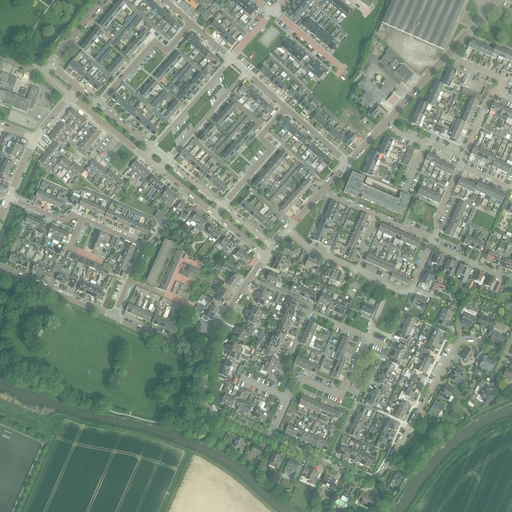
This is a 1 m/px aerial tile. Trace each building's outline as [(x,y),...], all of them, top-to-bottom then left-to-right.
[(120,0),(116,5),(122,9),(126,4),(121,0),(120,0)] [(195,10),(200,5),(195,0),(190,5),(195,10)] [(246,0),(242,0),(237,6),(236,7),(240,11),(241,10),(248,2),(249,1),(246,0)] [(302,0),(299,0),(296,4),(305,11),(309,6),(302,0)] [(341,0),(340,0),(335,6),(338,10),(344,3),(341,0)] [(389,7),(378,32),(385,36),(389,26),(444,51),(466,0),(389,0),(386,6),(389,7)] [(152,1),(148,6),(153,11),(157,6),(152,1)] [(248,2),(241,10),(245,13),(252,5),(248,2)] [(344,3),(338,10),(342,13),(348,6),(344,3)] [(296,4),(292,9),(300,16),(305,11),(296,4)] [(112,10),(118,14),(122,9),(116,5),(112,10)] [(257,9),(252,5),(245,13),(244,14),(251,20),(256,15),(253,13),(257,9)] [(153,11),(158,15),(162,10),(157,6),(153,11)] [(348,6),(342,13),(346,16),(352,10),(348,6)] [(197,12),(202,16),(207,11),(202,7),(197,12)] [(292,9),(288,14),(290,16),(290,17),(292,19),(293,19),(296,21),(300,16),(292,9)] [(122,18),(118,14),(112,10),(108,15),(114,19),(116,17),(120,20),(122,18)] [(162,10),(158,15),(162,19),(167,14),(162,10)] [(219,12),(221,15),(226,19),(228,17),(221,10),(219,12)] [(207,21),(211,17),(212,16),(207,11),(202,16),(207,21)] [(167,14),(162,19),(167,24),(172,19),(167,14)] [(104,20),(110,24),(114,19),(108,15),(104,20)] [(122,18),(126,22),(129,24),(133,19),(131,17),(129,15),(126,19),(123,16),(122,18)] [(315,21),(311,17),(303,26),(308,30),(315,21)] [(172,19),(167,24),(172,28),(177,23),(172,19)] [(110,24),(104,20),(100,25),(105,30),(110,24)] [(211,26),(216,30),(220,25),(215,21),(211,26)] [(315,21),(308,30),(312,33),(311,33),(312,33),(319,25),(319,24),(317,26),(314,23),(315,21)] [(238,30),(240,28),(234,22),(228,28),(231,31),(234,27),(238,30)] [(172,28),(173,29),(177,32),(182,27),(177,23),(172,28)] [(221,35),(225,30),(220,25),(216,30),(221,35)] [(323,28),(319,25),(312,33),(316,37),(323,28)] [(93,33),(99,37),(103,32),(98,28),(93,33)] [(240,28),(238,30),(241,34),(237,39),(239,41),(246,34),(240,28)] [(323,28),(316,37),(320,40),(326,33),(322,30),(323,28)] [(141,34),(146,39),(151,34),(146,29),(141,34)] [(95,42),(99,37),(93,33),(89,38),(95,42)] [(222,38),(227,42),(231,37),(226,33),(222,38)] [(329,37),(326,33),(320,40),(323,43),(323,44),(329,37)] [(137,39),(142,44),(146,39),(141,34),(137,39)] [(191,35),(186,40),(191,45),(196,40),(191,35)] [(231,37),(227,42),(232,47),(236,42),(231,37)] [(333,40),(329,37),(323,44),(327,47),(335,38),(333,40)] [(90,47),(95,42),(89,38),(85,43),(90,47)] [(339,42),(335,38),(327,47),(328,47),(332,51),(339,42)] [(133,44),(138,49),(142,44),(137,39),(133,44)] [(200,44),(196,40),(191,45),(196,49),(200,44)] [(293,44),(289,40),(284,46),(281,49),(286,53),(294,44),(293,44)] [(471,40),(468,47),(474,50),(477,43),(471,40)] [(90,47),(85,43),(81,48),(85,51),(86,52),(90,47)] [(477,43),(474,50),(479,52),(483,45),(477,43)] [(128,49),(133,53),(138,49),(133,44),(130,47),(129,46),(127,48),(128,49)] [(205,49),(200,44),(196,49),(201,54),(205,49)] [(298,47),(294,44),(286,53),(290,57),(298,47)] [(488,48),(483,45),(479,52),(485,55),(488,48)] [(298,48),(298,47),(290,57),(294,60),(302,51),(298,48)] [(496,47),(494,50),(493,54),(498,56),(502,49),(496,47)] [(387,54),(379,62),(401,81),(405,85),(414,75),(402,65),(404,62),(389,48),(385,52),(387,54)] [(494,50),(488,48),(485,55),(491,57),(493,54),(494,50)] [(133,53),(128,49),(124,54),(129,58),(133,53)] [(210,53),(205,49),(201,54),(206,58),(210,53)] [(498,56),(504,59),(507,52),(502,49),(498,56)] [(154,50),(151,53),(147,57),(154,63),(161,54),(159,52),(158,53),(154,50)] [(306,55),(302,51),(294,60),(302,67),(306,62),(303,59),(306,55)] [(371,61),(394,81),(398,85),(401,81),(379,62),(368,52),(361,70),(365,74),(371,61)] [(111,57),(108,55),(106,53),(102,58),(104,60),(105,58),(108,61),(111,57)] [(178,53),(173,58),(178,62),(183,57),(178,53)] [(215,57),(210,53),(206,58),(210,62),(215,57)] [(116,62),(122,67),(126,62),(121,57),(116,62)] [(215,57),(210,62),(208,65),(211,67),(213,65),(215,67),(216,66),(219,62),(220,62),(215,57)] [(275,65),(276,63),(270,57),(266,61),(269,64),(271,61),(275,65)] [(169,63),(174,67),(178,62),(173,58),(169,63)] [(68,65),(73,70),(78,65),(73,60),(68,65)] [(309,64),(306,62),(302,67),(309,73),(317,64),(312,60),(309,64)] [(117,72),(122,67),(116,62),(112,67),(117,72)] [(169,72),(174,67),(169,63),(164,68),(169,72)] [(321,68),(317,64),(309,73),(310,72),(314,76),(321,68)] [(78,74),(83,69),(78,65),(73,70),(78,74)] [(108,72),(109,73),(113,77),(117,72),(112,67),(108,72)] [(264,76),(269,71),(264,67),(260,71),(264,76)] [(164,68),(160,72),(165,77),(169,72),(164,68)] [(326,72),(321,68),(314,76),(319,80),(320,79),(322,82),(327,77),(324,74),(326,72)] [(447,73),(454,76),(456,71),(449,68),(447,73)] [(78,74),(83,79),(88,73),(83,69),(78,74)] [(92,69),(88,73),(83,79),(88,83),(93,78),(90,75),(94,71),(92,69)] [(203,74),(206,77),(209,74),(204,69),(203,70),(201,72),(203,74)] [(269,80),(273,77),(274,76),(269,71),(264,76),(269,80)] [(0,102),(1,101),(5,103),(5,105),(12,107),(27,113),(29,109),(32,110),(34,106),(35,106),(35,104),(34,104),(33,104),(38,90),(40,90),(32,87),(27,100),(11,94),(15,86),(17,79),(10,76),(0,72),(0,102)] [(156,77),(161,82),(165,77),(160,72),(156,77)] [(452,82),(454,76),(447,73),(444,79),(452,82)] [(200,74),(196,79),(201,83),(205,78),(200,74)] [(379,105),(380,103),(390,93),(394,88),(395,89),(385,79),(382,83),(385,85),(380,90),(365,77),(358,85),(365,92),(365,93),(374,101),(379,105)] [(93,78),(88,83),(93,87),(97,82),(93,78)] [(276,78),(275,79),(272,82),(277,87),(281,82),(276,78)] [(196,79),(191,83),(197,88),(201,83),(196,79)] [(449,87),(452,82),(444,79),(442,84),(449,87)] [(148,85),(154,90),(158,85),(153,80),(148,85)] [(296,84),(301,89),(302,87),(295,80),(290,86),(293,88),(296,84)] [(98,92),(102,86),(97,82),(93,87),(98,92)] [(286,86),(281,82),(277,87),(281,91),(286,86)] [(436,82),(434,87),(441,90),(443,85),(449,88),(449,87),(442,84),(436,82)] [(185,87),(187,89),(187,88),(192,93),(197,88),(191,83),(189,86),(187,84),(185,87)] [(244,95),(246,94),(250,89),(245,84),(241,89),(243,91),(242,93),(244,95)] [(150,95),(154,90),(148,85),(144,90),(150,95)] [(301,89),(297,93),(292,98),(297,103),(302,98),(299,95),(300,93),(301,94),(303,91),(313,100),(314,98),(302,87),(301,89)] [(431,93),(438,96),(441,90),(434,87),(431,93)] [(187,89),(183,93),(188,98),(192,93),(187,88),(187,89)] [(246,94),(248,96),(246,98),(249,100),(251,98),(255,93),(250,89),(246,94)] [(287,94),(292,98),(297,93),(292,89),(287,94)] [(145,100),(150,95),(144,90),(140,95),(145,100)] [(110,97),(115,102),(120,96),(115,92),(110,97)] [(169,95),(170,95),(167,93),(163,98),(165,100),(168,102),(172,98),(169,95)] [(184,103),(188,98),(183,93),(178,98),(184,103)] [(255,93),(251,98),(255,102),(260,97),(255,93)] [(381,112),(375,106),(372,103),(374,101),(365,93),(360,98),(372,109),(368,113),(374,119),(381,112)] [(442,97),(438,96),(431,93),(429,98),(436,101),(439,103),(442,97)] [(399,99),(397,97),(393,94),(386,102),(392,107),(399,99)] [(232,99),(237,104),(239,101),(240,100),(235,95),(232,99)] [(115,102),(120,106),(125,101),(120,96),(115,102)] [(255,102),(260,107),(265,102),(260,97),(255,102)] [(434,107),(436,101),(429,98),(427,104),(426,104),(434,107)] [(476,107),(479,101),(471,98),(469,104),(476,107)] [(299,105),(304,109),(309,104),(304,100),(299,105)] [(125,101),(120,106),(125,110),(130,105),(125,101)] [(182,106),(178,102),(176,101),(172,106),(177,111),(182,106)] [(421,101),(418,107),(426,110),(428,105),(433,108),(434,107),(426,104),(427,104),(421,101)] [(228,107),(233,112),(238,107),(232,102),(228,107)] [(265,111),(270,106),(265,102),(260,107),(265,111)] [(490,111),(496,113),(499,106),(493,103),(490,111)] [(245,104),(244,106),(243,106),(242,108),(246,112),(248,110),(250,108),(245,104)] [(314,108),(309,104),(304,109),(309,114),(314,108)] [(474,113),(476,107),(469,104),(466,110),(474,113)] [(125,110),(130,115),(135,109),(130,105),(125,110)] [(173,116),(177,111),(172,106),(170,109),(166,106),(164,108),(168,111),(173,116)] [(275,110),(270,106),(265,111),(263,114),(266,116),(268,114),(270,115),(271,115),(275,110)] [(496,113),(502,116),(505,109),(499,106),(496,113)] [(223,112),(229,117),(233,112),(228,107),(223,112)] [(423,116),(425,113),(428,114),(429,112),(426,110),(418,107),(416,112),(423,116)] [(67,117),(70,120),(71,121),(77,113),(72,109),(68,115),(67,114),(63,119),(65,121),(67,119),(66,119),(67,117)] [(135,109),(130,115),(135,119),(139,114),(135,109)] [(502,116),(508,118),(511,111),(505,109),(502,116)] [(471,119),(474,113),(466,110),(464,116),(471,119)] [(140,123),(144,118),(142,116),(145,113),(142,111),(139,114),(135,119),(140,123)] [(168,121),(173,116),(168,111),(163,116),(168,121)] [(223,112),(219,117),(224,121),(229,117),(223,112)] [(413,118),(421,121),(423,116),(416,112),(413,118)] [(72,121),(75,124),(76,124),(82,117),(77,113),(71,121),(70,120),(67,123),(70,125),(71,123),(72,121)] [(317,114),(316,115),(313,119),(318,123),(322,119),(317,114)] [(341,122),(342,120),(337,115),(335,117),(334,117),(331,120),(333,122),(334,121),(338,125),(341,122)] [(464,116),(461,121),(465,123),(468,125),(471,119),(464,116)] [(81,128),(87,121),(82,117),(76,124),(75,124),(72,127),(74,129),(76,127),(76,126),(77,125),(81,128)] [(215,122),(218,125),(220,126),(224,121),(219,117),(215,122)] [(144,118),(140,123),(144,128),(149,122),(144,118)] [(284,128),(288,123),(283,118),(279,123),(284,128)] [(411,123),(418,127),(421,121),(413,118),(411,123)] [(323,128),(326,124),(327,123),(322,119),(318,123),(323,128)] [(458,120),(455,126),(462,129),(465,123),(461,121),(461,122),(458,120)] [(149,132),(154,127),(149,122),(144,128),(149,132)] [(255,132),(260,127),(255,122),(250,127),(255,132)] [(68,129),(65,126),(61,123),(57,128),(64,134),(65,133),(67,130),(69,131),(69,132),(71,134),(72,131),(69,128),(68,129)] [(288,123),(284,128),(289,132),(293,127),(288,123)] [(90,132),(97,138),(101,133),(95,128),(96,128),(90,124),(89,126),(91,127),(93,128),(90,131),(90,132)] [(207,130),(213,135),(217,130),(212,125),(207,130)] [(330,134),(334,129),(329,125),(325,130),(330,134)] [(437,125),(436,128),(435,131),(441,133),(443,128),(441,127),(441,126),(437,125)] [(453,131),(453,132),(460,135),(462,129),(455,126),(453,131)] [(154,136),(159,131),(154,127),(149,132),(154,136)] [(250,127),(245,132),(251,137),(255,132),(250,127)] [(298,131),(293,127),(289,132),(294,136),(298,131)] [(57,128),(53,133),(61,138),(64,135),(65,136),(65,137),(67,138),(69,136),(65,133),(64,134),(57,128)] [(93,143),(97,138),(90,132),(90,131),(86,128),(86,129),(85,130),(87,132),(89,133),(86,136),(86,137),(93,143)] [(282,140),(281,140),(279,138),(282,135),(281,135),(284,131),(283,129),(277,136),(275,138),(280,142),(282,140)] [(339,134),(334,129),(330,134),(335,139),(339,134)] [(203,135),(209,140),(213,135),(207,130),(203,135)] [(82,141),(89,148),(93,143),(86,137),(86,136),(80,131),(79,133),(83,137),(83,136),(85,138),(83,141),(82,141)] [(303,136),(298,131),(294,136),(298,141),(303,136)] [(453,131),(453,132),(450,131),(448,136),(450,137),(451,138),(456,140),(457,140),(460,135),(453,132),(453,131)] [(4,132),(0,142),(0,143),(2,145),(5,138),(7,139),(9,134),(4,132)] [(241,137),(246,142),(251,137),(245,132),(241,137)] [(49,138),(55,142),(56,143),(57,143),(60,139),(61,141),(63,143),(65,141),(61,138),(53,133),(49,138)] [(357,138),(353,134),(352,133),(347,138),(352,143),(357,138)] [(199,140),(202,143),(204,145),(209,140),(203,135),(199,140)] [(298,141),(303,145),(308,140),(303,136),(298,141)] [(241,137),(236,142),(241,147),(246,142),(241,137)] [(391,146),(391,145),(393,140),(386,137),(383,142),(391,146)] [(82,141),(83,141),(79,138),(77,140),(79,142),(80,141),(81,142),(78,146),(85,152),(89,148),(82,141)] [(348,148),(352,143),(347,138),(343,143),(348,148)] [(308,149),(313,144),(308,140),(303,145),(308,149)] [(405,152),(406,151),(408,146),(396,141),(395,143),(397,144),(396,144),(405,147),(403,151),(405,152)] [(62,157),(63,154),(61,153),(59,152),(62,148),(57,143),(56,143),(55,142),(51,147),(58,154),(62,157)] [(236,142),(232,147),(237,152),(241,147),(236,142)] [(381,148),(388,151),(391,146),(383,142),(381,148)] [(11,147),(11,149),(18,152),(20,146),(13,143),(12,145),(11,147)] [(313,154),(317,149),(313,144),(308,149),(313,154)] [(58,161),(60,159),(57,157),(57,158),(55,157),(58,154),(51,147),(47,152),(54,158),(58,161)] [(227,152),(232,157),(237,152),(232,147),(227,152)] [(471,154),(476,157),(480,149),(474,147),(471,154)] [(378,154),(380,154),(380,155),(386,157),(388,151),(381,148),(378,153),(378,154)] [(11,149),(8,155),(15,158),(18,152),(11,149)] [(189,154),(188,153),(184,149),(179,155),(184,159),(189,154)] [(313,154),(318,158),(322,153),(317,149),(313,154)] [(476,157),(482,159),(485,151),(480,149),(476,157)] [(283,151),(279,156),(284,160),(289,155),(283,151)] [(378,154),(378,153),(373,151),(370,157),(378,160),(380,155),(380,154),(378,154)] [(485,151),(482,159),(487,161),(491,154),(485,151)] [(54,166),(56,164),(54,162),(53,162),(52,161),(54,158),(47,152),(43,157),(50,163),(54,166)] [(232,157),(227,152),(222,158),(228,162),(232,157)] [(320,160),(317,163),(320,165),(323,162),(327,157),(322,153),(318,158),(320,160)] [(425,161),(431,163),(434,156),(429,153),(425,161)] [(7,158),(2,156),(0,154),(0,158),(2,159),(1,162),(4,163),(2,167),(10,170),(12,164),(6,161),(7,158)] [(184,159),(189,163),(194,158),(189,154),(184,159)] [(491,154),(487,161),(493,164),(495,159),(496,156),(491,154)] [(280,165),(284,160),(279,156),(274,161),(280,165)] [(436,166),(438,161),(439,161),(440,158),(434,156),(431,163),(436,165),(436,166)] [(48,166),(50,163),(43,157),(39,161),(43,164),(45,166),(50,170),(52,168),(50,166),(49,167),(48,166)] [(63,168),(69,161),(64,157),(58,164),(55,167),(57,169),(58,167),(58,166),(59,165),(62,167),(63,168)] [(323,162),(324,163),(328,167),(332,162),(327,157),(323,162)] [(368,162),(375,165),(378,160),(370,157),(368,162)] [(194,158),(189,163),(194,168),(199,162),(194,158)] [(497,169),(500,162),(495,159),(493,164),(492,167),(497,169)] [(69,171),(74,165),(69,161),(63,168),(62,167),(59,171),(61,173),(63,171),(63,170),(64,169),(68,172),(69,171)] [(89,169),(93,171),(93,172),(99,164),(94,161),(89,168),(88,167),(85,171),(87,173),(89,171),(88,170),(89,169)] [(129,177),(130,178),(141,165),(136,161),(130,168),(134,171),(133,173),(132,173),(129,177)] [(274,161),(270,165),(276,170),(280,165),(274,161)] [(444,163),(439,161),(438,161),(436,166),(436,165),(435,168),(441,171),(444,163)] [(199,162),(194,168),(199,172),(204,167),(199,162)] [(368,162),(366,168),(373,171),(375,165),(368,162)] [(497,169),(503,172),(506,164),(500,162),(497,169)] [(74,175),(80,167),(75,163),(74,165),(69,171),(73,174),(72,175),(71,175),(69,177),(72,179),(75,175),(74,175)] [(441,171),(446,173),(449,166),(444,163),(441,171)] [(94,173),(97,175),(98,176),(104,168),(99,164),(93,172),(93,171),(90,175),(92,176),(93,174),(94,173)] [(309,170),(302,164),(296,171),(298,173),(302,168),(307,173),(308,173),(310,171),(309,170)] [(508,174),(511,166),(506,164),(503,172),(508,174)] [(135,178),(137,180),(146,169),(141,165),(130,178),(131,179),(136,173),(139,175),(137,177),(137,176),(135,178)] [(271,175),(276,170),(270,165),(266,170),(271,175)] [(446,173),(452,176),(455,168),(449,166),(446,173)] [(0,172),(7,176),(10,170),(2,167),(1,170),(0,169),(0,172)] [(79,178),(82,175),(84,172),(85,171),(80,167),(74,175),(75,175),(77,178),(76,179),(74,181),(76,183),(79,179),(79,178)] [(199,172),(204,176),(208,171),(204,167),(199,172)] [(99,176),(103,179),(104,178),(109,172),(104,168),(98,176),(97,175),(94,179),(96,180),(98,178),(99,176)] [(373,171),(366,168),(363,173),(370,176),(373,171)] [(143,184),(142,184),(145,180),(150,173),(146,169),(137,180),(138,180),(140,177),(143,179),(142,181),(142,180),(140,182),(139,184),(138,184),(136,186),(139,188),(143,184)] [(262,175),(267,180),(271,175),(266,170),(262,175)] [(110,171),(109,172),(104,178),(108,181),(107,183),(106,182),(104,184),(107,186),(110,182),(109,182),(115,175),(110,171)] [(208,171),(204,176),(209,181),(213,175),(208,171)] [(365,178),(352,172),(344,193),(356,198),(358,193),(362,194),(361,198),(365,199),(365,198),(368,199),(367,200),(371,202),(372,201),(374,202),(374,203),(377,205),(378,203),(380,204),(380,206),(383,207),(384,206),(387,207),(386,209),(390,210),(391,209),(393,210),(393,211),(402,215),(410,197),(400,193),(399,196),(402,197),(399,202),(361,186),(365,178)] [(316,180),(313,177),(311,175),(311,176),(309,174),(305,178),(307,180),(306,180),(312,185),(316,180)] [(109,182),(110,182),(113,185),(111,187),(111,186),(109,188),(111,190),(114,186),(120,179),(115,175),(109,182)] [(209,181),(213,185),(218,180),(213,175),(209,181)] [(257,180),(263,185),(267,180),(262,175),(257,180)] [(149,186),(152,189),(158,181),(153,177),(148,183),(150,185),(149,186)] [(457,186),(461,188),(462,188),(466,181),(460,178),(457,186)] [(124,182),(120,179),(114,186),(118,189),(116,191),(116,190),(114,192),(116,194),(120,189),(120,188),(124,182)] [(213,185),(218,189),(223,184),(218,180),(213,185)] [(253,185),(257,188),(258,190),(263,185),(257,180),(253,185)] [(282,184),(280,182),(277,180),(273,185),(273,186),(274,185),(277,189),(282,184)] [(308,190),(312,185),(306,180),(302,185),(308,190)] [(159,191),(160,189),(163,185),(158,181),(152,189),(155,191),(156,189),(159,191)] [(468,191),(471,183),(466,181),(462,188),(468,191)] [(229,190),(233,185),(231,182),(226,187),(223,184),(218,189),(223,194),(228,189),(229,190)] [(298,190),(289,183),(287,185),(289,186),(288,186),(293,191),(294,190),(296,191),(293,195),(299,200),(303,195),(298,190)] [(471,183),(468,191),(473,193),(474,190),(475,190),(477,186),(471,183)] [(480,193),(483,185),(478,183),(477,186),(475,190),(480,193)] [(277,189),(274,185),(273,186),(269,190),(271,192),(273,194),(277,189)] [(308,190),(302,185),(298,190),(303,195),(308,190)] [(485,195),(489,188),(483,185),(480,193),(485,195)] [(167,200),(172,194),(169,192),(170,190),(166,187),(161,193),(163,194),(162,196),(167,200)] [(417,194),(423,197),(426,189),(420,187),(417,194)] [(494,190),(489,188),(485,195),(491,198),(494,190)] [(423,197),(428,199),(432,192),(426,189),(423,197)] [(281,192),(279,190),(275,195),(277,197),(278,199),(280,197),(280,198),(283,195),(281,192)] [(491,198),(496,200),(500,193),(494,190),(491,198)] [(39,191),(36,198),(42,200),(45,194),(39,191)] [(428,199),(434,202),(437,194),(432,192),(428,199)] [(496,200),(498,201),(502,203),(505,195),(500,193),(496,200)] [(48,203),(51,196),(45,194),(42,200),(48,203)] [(174,203),(176,205),(181,199),(177,195),(175,197),(172,194),(167,200),(172,205),(174,203)] [(443,197),(438,195),(437,194),(434,202),(439,204),(443,197)] [(76,206),(79,199),(73,196),(70,195),(67,201),(70,202),(69,203),(76,206)] [(275,195),(269,202),(274,207),(276,204),(273,202),(274,201),(275,202),(277,199),(276,198),(277,197),(275,195)] [(289,200),(294,204),(299,200),(293,195),(289,200)] [(48,203),(54,206),(57,199),(51,196),(48,203)] [(58,196),(57,199),(54,206),(60,208),(61,206),(63,207),(64,204),(65,205),(68,199),(64,197),(64,199),(58,196)] [(82,199),(81,201),(79,206),(85,208),(88,202),(82,199)] [(176,208),(182,212),(187,206),(184,204),(185,202),(181,199),(176,205),(178,206),(176,208)] [(239,205),(244,210),(249,204),(244,200),(239,205)] [(290,209),(294,204),(289,200),(285,204),(290,209)] [(467,209),(466,208),(467,205),(460,201),(457,207),(465,210),(466,211),(467,209)] [(88,202),(85,208),(91,211),(94,205),(88,202)] [(337,211),(337,210),(339,205),(331,202),(329,208),(337,211)] [(265,215),(270,210),(272,207),(267,203),(265,205),(267,207),(265,209),(267,210),(264,214),(265,215)] [(244,210),(249,214),(254,208),(249,204),(244,210)] [(280,209),(282,211),(286,214),(290,209),(285,204),(280,209)] [(91,211),(97,214),(100,207),(94,205),(91,211)] [(185,219),(187,217),(188,215),(191,216),(195,211),(191,207),(190,209),(187,206),(182,212),(182,213),(180,216),(185,219)] [(496,216),(499,210),(497,208),(494,206),(492,210),(490,214),(494,215),(496,216)] [(97,214),(103,216),(106,210),(100,207),(97,214)] [(457,207),(455,213),(462,216),(465,210),(457,207)] [(254,208),(249,214),(254,218),(259,213),(254,208)] [(327,213),(334,216),(337,211),(329,208),(327,213)] [(105,217),(111,220),(114,213),(108,211),(105,217)] [(191,222),(193,222),(196,224),(201,218),(198,216),(200,214),(195,211),(191,216),(191,217),(187,221),(190,224),(191,222)] [(156,214),(154,217),(156,218),(160,224),(164,219),(165,217),(158,212),(156,214)] [(111,220),(117,222),(120,216),(114,213),(111,220)] [(259,222),(264,217),(259,213),(254,218),(259,222)] [(327,213),(325,219),(330,221),(332,222),(334,216),(327,213)] [(360,219),(366,222),(369,216),(362,213),(360,219)] [(452,218),(460,221),(462,216),(455,213),(452,218)] [(25,223),(28,224),(27,227),(30,228),(31,226),(34,219),(28,216),(25,223)] [(120,216),(117,222),(123,225),(126,219),(120,216)] [(264,227),(269,221),(264,217),(259,222),(264,227)] [(201,218),(196,224),(194,227),(202,233),(203,231),(210,223),(206,219),(205,221),(201,218)] [(323,218),(320,224),(328,227),(330,221),(325,219),(323,218)] [(460,221),(452,218),(450,223),(457,227),(460,221)] [(34,219),(31,226),(37,228),(40,221),(34,219)] [(126,219),(123,225),(129,228),(132,221),(126,219)] [(357,224),(364,227),(366,222),(360,219),(357,224)] [(40,221),(37,228),(36,231),(44,235),(47,230),(44,228),(46,224),(40,221)] [(129,228),(135,230),(138,224),(132,221),(129,228)] [(274,226),(270,222),(269,221),(264,227),(269,231),(274,226)] [(203,231),(210,237),(216,230),(213,228),(214,226),(210,223),(203,231)] [(447,229),(455,232),(457,227),(450,223),(447,229)] [(141,233),(144,226),(138,224),(135,230),(141,233)] [(320,224),(318,229),(326,232),(328,227),(320,224)] [(355,230),(362,233),(364,227),(357,224),(355,230)] [(384,234),(387,226),(381,224),(378,231),(384,234)] [(147,235),(150,229),(144,226),(141,233),(147,235)] [(389,236),(392,229),(387,226),(384,234),(389,236)] [(49,233),(52,235),(51,238),(53,239),(58,229),(52,227),(49,233)] [(53,239),(59,242),(64,232),(58,229),(53,239)] [(318,229),(316,235),(323,238),(326,232),(318,229)] [(389,236),(395,239),(398,231),(392,229),(389,236)] [(445,235),(452,238),(454,239),(455,236),(453,236),(454,235),(455,236),(456,233),(455,233),(455,232),(447,229),(445,235)] [(212,240),(213,238),(216,241),(218,239),(220,240),(225,235),(220,231),(219,233),(216,230),(210,237),(209,238),(212,240)] [(352,235),(359,238),(362,233),(355,230),(352,235)] [(395,239),(400,241),(403,233),(398,231),(395,239)] [(62,243),(63,240),(67,241),(70,234),(64,232),(59,242),(62,243)] [(95,238),(102,241),(104,235),(98,232),(95,238)] [(406,243),(409,236),(403,233),(400,241),(406,243)] [(224,250),(231,242),(227,240),(229,238),(225,235),(220,240),(217,244),(224,250)] [(314,240),(321,243),(323,238),(316,235),(314,240)] [(350,241),(357,244),(359,238),(352,235),(350,241)] [(411,246),(414,238),(409,236),(406,243),(411,246)] [(469,246),(472,239),(467,236),(463,244),(469,246)] [(95,238),(92,244),(99,247),(101,244),(105,246),(106,243),(102,241),(95,238)] [(420,241),(414,238),(411,246),(417,248),(420,241)] [(165,239),(162,247),(146,283),(155,287),(156,284),(155,283),(173,242),(165,239)] [(478,241),(472,239),(469,246),(474,249),(478,241)] [(354,249),(357,244),(350,241),(347,246),(354,249)] [(483,244),(479,242),(478,241),(474,249),(480,251),(483,244)] [(232,251),(234,252),(239,246),(235,243),(234,245),(231,242),(224,250),(227,253),(229,251),(231,253),(232,251)] [(90,250),(94,251),(92,254),(97,256),(98,253),(97,253),(99,247),(92,244),(90,250)] [(120,249),(125,251),(132,254),(135,248),(128,245),(126,248),(121,246),(120,249)] [(243,250),(239,246),(234,252),(237,254),(235,256),(240,260),(245,254),(242,251),(243,250)] [(283,253),(288,255),(291,256),(292,253),(295,254),(297,251),(286,246),(283,253)] [(358,251),(357,250),(354,249),(347,246),(347,247),(351,248),(349,253),(356,256),(358,251)] [(487,249),(487,250),(485,254),(488,255),(486,260),(487,261),(487,262),(489,262),(490,262),(491,263),(495,254),(492,253),(493,251),(487,249)] [(122,257),(129,260),(132,254),(125,251),(124,254),(120,253),(118,255),(123,257),(122,257)] [(9,260),(15,263),(19,253),(17,252),(15,255),(12,254),(9,260)] [(21,265),(24,256),(25,255),(19,253),(15,263),(21,265)] [(349,253),(346,259),(353,262),(356,256),(349,253)] [(244,267),(245,265),(247,263),(249,264),(254,259),(250,255),(248,257),(245,254),(240,260),(238,262),(244,267)] [(365,261),(371,264),(372,264),(375,257),(368,254),(365,261)] [(439,263),(440,261),(442,257),(436,254),(432,263),(436,265),(434,270),(436,270),(434,274),(438,275),(439,272),(441,268),(442,265),(439,263)] [(495,254),(491,263),(492,263),(493,264),(494,265),(495,265),(495,264),(497,265),(499,260),(502,262),(504,256),(501,255),(500,257),(495,254)] [(24,256),(21,265),(27,268),(28,265),(31,266),(33,260),(30,259),(29,261),(26,260),(27,258),(24,256)] [(279,256),(276,263),(286,267),(287,264),(284,263),(286,259),(279,256)] [(509,270),(511,261),(506,259),(506,257),(504,256),(502,262),(505,263),(503,268),(505,268),(505,269),(507,270),(508,269),(509,270)] [(127,266),(129,260),(122,257),(120,263),(127,266)] [(379,267),(382,260),(375,257),(372,264),(379,267)] [(305,266),(311,269),(315,260),(309,258),(308,260),(305,259),(302,266),(305,267),(305,266)] [(315,260),(311,269),(317,271),(317,272),(320,274),(323,267),(320,266),(321,263),(315,260)] [(386,270),(389,263),(382,260),(379,267),(386,270)] [(446,279),(450,281),(452,278),(456,269),(453,268),(455,263),(452,261),(451,262),(448,260),(444,269),(449,272),(447,276),(446,279)] [(32,271),(38,273),(42,264),(43,263),(40,261),(38,265),(35,263),(32,271)] [(53,272),(56,273),(58,268),(59,265),(56,263),(53,269),(48,266),(47,269),(44,276),(50,278),(53,272)] [(120,263),(119,266),(115,265),(114,267),(124,272),(127,266),(120,263)] [(273,269),(278,271),(280,272),(281,269),(285,270),(286,267),(276,263),(273,269)] [(389,263),(386,270),(393,273),(394,271),(396,266),(389,263)] [(38,273),(44,276),(47,269),(48,266),(42,264),(38,273)] [(461,265),(459,269),(457,273),(463,276),(460,281),(465,283),(470,273),(466,271),(468,268),(461,265)] [(122,277),(124,272),(114,267),(113,270),(116,271),(115,274),(122,277)] [(62,284),(66,273),(61,271),(62,269),(58,268),(56,273),(59,274),(56,281),(62,284)] [(328,282),(331,283),(337,270),(332,268),(331,271),(328,269),(324,277),(329,279),(328,282)] [(336,281),(336,282),(341,284),(342,282),(343,283),(345,278),(344,278),(344,276),(341,275),(342,272),(337,270),(331,283),(334,284),(336,281)] [(391,277),(395,279),(396,280),(399,273),(394,271),(393,273),(391,277)] [(438,276),(428,271),(425,278),(424,277),(422,283),(428,286),(430,280),(434,282),(435,278),(436,279),(438,276)] [(481,286),(483,282),(485,277),(482,276),(483,275),(482,274),(481,273),(480,272),(479,273),(477,272),(474,281),(479,283),(478,285),(481,286)] [(66,273),(62,284),(68,286),(71,279),(70,279),(71,277),(68,276),(69,274),(66,273)] [(278,276),(274,275),(270,273),(267,280),(276,284),(278,281),(276,280),(278,276)] [(287,279),(287,278),(293,281),(294,279),(288,276),(281,273),(280,275),(287,279)] [(399,273),(396,280),(402,282),(405,275),(399,273)] [(231,279),(237,283),(241,278),(235,274),(231,279)] [(410,278),(406,276),(405,275),(402,282),(407,285),(410,278)] [(443,290),(445,287),(447,282),(442,280),(443,279),(438,277),(437,279),(436,279),(431,290),(435,292),(438,284),(439,285),(438,288),(443,290)] [(492,292),(494,288),(496,283),(493,282),(494,280),(493,279),(492,278),(491,277),(490,278),(489,277),(485,285),(490,288),(489,291),(492,292)] [(71,279),(68,286),(73,289),(77,282),(71,279)] [(79,291),(85,294),(90,283),(81,279),(78,286),(81,287),(79,291)] [(237,283),(231,279),(227,285),(233,289),(237,283)] [(166,292),(168,287),(169,284),(163,282),(160,289),(166,292)] [(85,294),(91,296),(95,285),(90,283),(85,294)] [(293,283),(292,287),(290,292),(295,294),(298,285),(293,283)] [(503,286),(500,285),(501,285),(497,283),(493,291),(497,293),(497,292),(500,293),(503,286)] [(97,299),(101,288),(95,285),(91,296),(97,299)] [(299,296),(303,287),(298,285),(295,294),(299,296)] [(299,296),(304,298),(308,289),(309,286),(304,285),(303,287),(299,296)] [(104,289),(102,288),(101,288),(97,299),(102,301),(105,294),(102,293),(104,289)] [(309,300),(312,291),(308,289),(304,298),(309,300)] [(220,295),(226,299),(230,294),(224,290),(220,295)] [(274,292),(269,290),(268,292),(263,290),(261,294),(256,291),(254,294),(267,300),(270,293),(273,294),(274,292)] [(315,297),(318,299),(320,294),(320,293),(316,291),(315,293),(312,291),(309,300),(313,302),(315,297)] [(257,304),(260,305),(264,307),(267,300),(254,294),(253,297),(259,300),(257,304)] [(320,298),(318,303),(323,305),(327,297),(321,294),(320,298)] [(216,301),(218,302),(222,305),(226,299),(220,295),(216,301)] [(205,297),(203,299),(210,304),(210,303),(213,306),(215,304),(212,301),(205,297)] [(323,305),(328,307),(331,301),(332,299),(327,297),(323,305)] [(424,310),(427,306),(428,303),(425,302),(426,300),(421,298),(421,299),(415,297),(412,303),(422,308),(422,309),(424,310)] [(302,307),(303,305),(289,299),(287,303),(296,308),(297,305),(299,306),(298,307),(305,310),(306,309),(302,307)] [(327,309),(333,311),(336,303),(331,301),(328,307),(327,309)] [(210,304),(206,309),(207,310),(209,311),(215,315),(219,310),(214,307),(213,306),(210,303),(210,304)] [(285,308),(287,309),(294,312),(296,308),(287,303),(285,308)] [(333,311),(338,314),(342,305),(336,303),(333,311)] [(376,313),(380,304),(377,303),(375,308),(365,303),(362,310),(372,315),(373,312),(376,313)] [(126,311),(132,314),(135,307),(129,304),(126,311)] [(347,308),(342,305),(338,314),(343,316),(347,308)] [(135,307),(132,314),(138,317),(141,310),(135,307)] [(152,323),(158,326),(161,318),(158,317),(161,309),(158,307),(155,314),(156,315),(156,316),(155,316),(152,323)] [(263,319),(265,313),(253,308),(251,311),(246,309),(244,312),(261,319),(261,318),(263,319)] [(454,313),(449,311),(443,308),(436,323),(447,328),(454,313)] [(285,314),(295,318),(297,313),(294,312),(287,309),(285,314)] [(476,314),(468,311),(463,309),(461,315),(463,316),(461,322),(464,324),(465,322),(471,325),(471,326),(476,314)] [(138,317),(144,319),(147,312),(141,310),(138,317)] [(207,310),(201,319),(207,322),(209,319),(211,320),(215,315),(209,311),(207,310)] [(147,312),(144,319),(150,322),(153,315),(147,312)] [(259,323),(261,319),(244,312),(243,315),(249,317),(246,323),(250,325),(251,323),(257,325),(258,323),(259,323)] [(300,323),(296,321),(293,320),(295,318),(285,314),(283,318),(292,323),(295,324),(299,325),(300,323)] [(488,330),(490,325),(492,320),(481,315),(477,324),(484,327),(484,328),(488,330)] [(161,318),(158,326),(164,328),(167,321),(161,318)] [(283,318),(281,323),(290,327),(292,323),(283,318)] [(415,323),(417,325),(418,322),(408,318),(407,320),(404,319),(403,321),(413,326),(415,323)] [(167,321),(164,328),(170,331),(173,324),(167,321)] [(308,327),(316,331),(318,325),(310,321),(308,327)] [(412,329),(413,326),(403,321),(402,324),(405,325),(404,327),(414,332),(416,333),(417,331),(412,329)] [(235,329),(247,335),(250,336),(253,330),(247,327),(247,325),(244,323),(242,329),(236,326),(235,329)] [(281,323),(279,328),(288,332),(290,327),(281,323)] [(173,324),(170,331),(176,334),(179,326),(173,324)] [(308,327),(305,333),(313,336),(316,331),(308,327)] [(410,333),(413,334),(414,332),(404,327),(402,330),(400,329),(399,331),(409,336),(410,333)] [(279,328),(277,332),(286,337),(288,332),(279,328)] [(247,335),(235,329),(233,332),(239,335),(237,339),(244,342),(247,335)] [(426,332),(432,335),(440,338),(442,333),(435,330),(433,332),(428,330),(426,332)] [(506,337),(501,335),(494,332),(494,331),(491,330),(488,335),(491,337),(490,340),(502,345),(503,344),(503,343),(506,337)] [(405,344),(410,346),(412,343),(409,342),(410,340),(407,339),(409,336),(399,331),(399,332),(397,331),(396,333),(400,335),(399,337),(406,341),(405,344)] [(277,332),(275,337),(282,340),(284,341),(286,337),(277,332)] [(303,338),(311,341),(313,336),(305,333),(303,338)] [(430,340),(437,343),(440,338),(432,335),(431,337),(427,336),(426,338),(430,340)] [(290,346),(290,344),(287,342),(284,341),(282,340),(275,337),(272,336),(270,341),(280,345),(281,343),(290,346)] [(344,336),(341,342),(348,345),(350,339),(344,336)] [(311,341),(303,338),(300,344),(308,347),(311,341)] [(421,342),(428,345),(435,348),(437,343),(430,340),(429,342),(425,341),(422,340),(421,342)] [(268,346),(286,354),(287,351),(283,350),(283,352),(278,350),(280,345),(270,341),(268,346)] [(341,342),(339,347),(346,350),(348,345),(341,342)] [(243,349),(240,348),(241,346),(234,343),(232,346),(226,344),(225,347),(241,354),(243,349)] [(394,348),(404,352),(406,350),(408,351),(410,346),(405,344),(404,346),(399,344),(398,347),(395,346),(394,348)] [(435,348),(428,345),(426,347),(423,346),(420,351),(429,355),(431,352),(433,353),(435,348)] [(266,350),(276,354),(277,352),(285,356),(286,354),(268,346),(266,350)] [(227,356),(238,361),(241,354),(225,347),(223,350),(229,353),(227,356)] [(336,353),(343,356),(346,350),(339,347),(336,353)] [(408,358),(406,357),(403,355),(404,352),(394,348),(393,350),(396,351),(395,354),(405,359),(407,360),(408,358)] [(467,363),(467,362),(468,362),(474,353),(467,349),(461,358),(464,360),(463,361),(464,363),(465,364),(467,363)] [(276,354),(266,350),(264,355),(269,357),(274,359),(276,354)] [(428,357),(429,355),(420,351),(419,354),(422,355),(421,357),(420,357),(419,359),(423,361),(430,364),(432,359),(428,357)] [(341,361),(343,356),(336,353),(334,359),(338,360),(341,361)] [(405,359),(395,354),(393,357),(391,356),(390,358),(394,360),(393,363),(399,365),(400,362),(401,359),(404,361),(405,359)] [(495,362),(487,359),(487,357),(483,356),(479,366),(491,371),(495,362)] [(269,357),(267,362),(282,368),(283,366),(277,364),(278,361),(274,359),(269,357)] [(293,365),(299,367),(303,359),(297,357),(293,365)] [(304,369),(308,361),(303,359),(299,367),(304,369)] [(345,363),(341,361),(338,360),(336,366),(343,369),(345,363)] [(232,364),(229,362),(225,361),(224,365),(218,362),(217,365),(232,372),(234,368),(233,367),(232,366),(232,364)] [(310,372),(313,364),(308,361),(304,369),(310,372)] [(414,363),(417,364),(420,366),(428,369),(430,364),(423,361),(421,364),(418,362),(417,363),(415,361),(414,363)] [(274,370),(275,368),(281,370),(282,368),(267,362),(265,366),(274,370)] [(511,362),(511,363),(508,370),(506,369),(503,376),(511,379),(511,362)] [(396,370),(399,365),(393,363),(392,365),(387,363),(386,366),(383,365),(382,367),(392,372),(393,369),(396,370)] [(316,374),(318,370),(319,366),(313,364),(310,372),(316,374)] [(416,367),(415,369),(413,372),(419,374),(420,372),(425,374),(428,369),(420,366),(417,364),(416,367)] [(232,372),(217,365),(215,368),(221,371),(219,375),(226,378),(228,375),(231,376),(232,372)] [(269,374),(272,375),(274,376),(278,378),(279,375),(273,373),(274,370),(265,366),(263,365),(260,372),(266,375),(267,373),(269,374)] [(340,374),(343,369),(336,366),(333,371),(340,374)] [(397,377),(394,376),(391,374),(392,372),(382,367),(381,370),(384,371),(383,373),(393,378),(396,379),(397,377)] [(465,381),(461,379),(463,375),(462,374),(463,371),(457,368),(452,376),(451,375),(449,379),(458,384),(457,386),(460,388),(465,381)] [(417,377),(419,374),(413,372),(411,371),(409,370),(409,371),(407,371),(405,376),(408,378),(408,379),(411,381),(419,384),(421,379),(417,377)] [(338,380),(340,374),(333,371),(331,377),(338,380)] [(389,379),(392,380),(393,378),(383,373),(381,376),(379,375),(378,377),(388,381),(389,379)] [(386,384),(388,381),(378,377),(377,379),(379,380),(378,383),(382,385),(381,388),(387,391),(389,385),(386,384)] [(409,386),(416,389),(419,384),(411,381),(410,383),(406,382),(405,384),(409,386)] [(439,396),(443,399),(448,401),(451,403),(454,398),(451,396),(453,392),(451,391),(453,388),(447,385),(442,393),(441,392),(439,396)] [(407,390),(414,394),(416,389),(409,386),(408,388),(404,387),(403,389),(407,390)] [(489,403),(492,400),(495,396),(489,390),(490,389),(487,386),(486,387),(485,387),(479,394),(484,399),(483,401),(486,404),(488,402),(489,403)] [(387,391),(381,388),(380,391),(375,389),(374,392),(372,390),(371,393),(380,397),(382,394),(385,395),(387,391)] [(400,397),(408,400),(409,397),(412,399),(414,394),(407,390),(405,393),(402,391),(400,397)] [(240,413),(242,414),(246,404),(247,402),(242,400),(245,394),(242,393),(239,398),(242,400),(237,410),(241,411),(240,413)] [(371,399),(386,406),(387,405),(381,402),(383,398),(380,397),(371,393),(370,395),(372,396),(371,399)] [(224,406),(225,407),(230,397),(227,395),(227,394),(225,394),(221,403),(225,404),(224,406)] [(232,407),(234,403),(236,398),(234,397),(234,398),(230,397),(225,407),(228,408),(228,406),(232,407)] [(299,404),(304,407),(305,407),(308,399),(302,397),(299,404)] [(396,404),(399,406),(407,409),(409,404),(406,403),(408,400),(400,397),(398,399),(402,401),(400,404),(397,402),(396,404)] [(258,407),(256,412),(254,417),(257,419),(256,420),(258,421),(263,409),(265,403),(255,399),(253,405),(258,407)] [(305,407),(310,409),(314,401),(308,399),(305,407)] [(386,406),(371,399),(370,401),(367,400),(366,403),(376,407),(377,404),(380,406),(380,405),(386,407),(386,406)] [(310,409),(316,412),(319,404),(314,401),(310,409)] [(444,413),(441,411),(442,412),(445,407),(435,401),(428,413),(437,418),(440,420),(444,413)] [(248,415),(250,410),(252,405),(250,404),(250,406),(246,404),(242,414),(244,415),(245,413),(248,415)] [(316,412),(321,414),(325,406),(319,404),(316,412)] [(325,406),(321,414),(326,417),(330,409),(325,406)] [(394,409),(397,411),(405,414),(407,409),(399,406),(398,409),(395,407),(394,409)] [(361,407),(358,413),(366,416),(369,411),(361,407)] [(263,409),(258,421),(260,422),(261,420),(264,422),(265,421),(269,423),(274,413),(263,409)] [(330,409),(326,417),(332,419),(335,411),(330,409)] [(332,419),(333,419),(338,421),(341,413),(335,411),(332,419)] [(402,419),(405,414),(397,411),(396,414),(392,412),(391,414),(402,419)] [(356,418),(364,422),(366,416),(358,413),(356,418)] [(361,427),(364,422),(356,418),(353,424),(361,427)] [(394,424),(395,422),(395,421),(389,419),(388,422),(387,421),(385,424),(380,422),(379,424),(392,430),(394,426),(396,427),(397,425),(394,424)] [(288,436),(289,437),(294,427),(290,426),(293,421),(290,420),(290,421),(289,424),(288,426),(286,429),(285,432),(285,433),(288,434),(288,436)] [(292,436),(295,437),(301,424),(299,423),(297,428),(294,427),(289,437),(291,438),(292,436)] [(298,441),(300,442),(304,432),(301,430),(303,424),(302,423),(301,424),(295,437),(299,439),(298,441)] [(351,429),(359,433),(361,427),(353,424),(351,429)] [(391,433),(392,430),(379,424),(378,426),(383,428),(382,432),(392,436),(393,434),(391,433)] [(356,438),(358,434),(359,433),(351,429),(348,435),(356,438)] [(304,432),(300,442),(301,443),(302,441),(306,442),(311,431),(308,430),(307,433),(304,432)] [(310,446),(314,436),(316,433),(313,431),(311,431),(306,442),(309,444),(308,446),(310,446)] [(391,438),(392,436),(382,432),(381,435),(377,433),(376,435),(388,440),(389,437),(391,438)] [(314,436),(310,446),(312,447),(313,445),(316,447),(321,435),(319,434),(317,437),(314,436)] [(319,450),(320,451),(325,441),(322,439),(323,436),(321,435),(316,447),(320,448),(319,450)] [(378,442),(387,446),(388,445),(386,444),(388,440),(376,435),(375,437),(379,439),(378,442)] [(240,449),(242,445),(244,440),(237,437),(233,446),(240,449)] [(327,451),(332,440),(329,439),(328,442),(325,441),(320,451),(322,452),(323,450),(327,451)] [(372,446),(383,451),(384,447),(386,448),(387,446),(378,442),(376,445),(373,444),(372,446)] [(344,447),(346,444),(344,443),(342,447),(340,446),(337,453),(339,454),(342,456),(341,458),(343,459),(347,448),(344,447)] [(259,456),(260,453),(262,448),(254,445),(252,449),(251,451),(250,452),(259,456)] [(350,450),(347,448),(343,459),(345,459),(346,457),(349,459),(354,447),(352,446),(350,450)] [(356,448),(354,447),(349,459),(353,460),(352,462),(353,463),(358,453),(355,452),(356,448)] [(361,454),(358,453),(353,463),(355,464),(356,462),(360,463),(364,452),(362,451),(361,454)] [(370,454),(364,452),(360,463),(363,465),(362,467),(364,468),(370,454)] [(281,456),(273,453),(270,462),(269,465),(275,468),(276,465),(277,465),(281,456)] [(375,457),(373,456),(372,459),(368,458),(370,454),(364,468),(366,469),(367,467),(370,468),(375,457)] [(298,465),(299,464),(289,460),(284,471),(290,474),(291,472),(293,473),(290,480),(295,482),(298,475),(299,473),(300,473),(302,467),(298,465)] [(305,468),(301,477),(305,478),(308,480),(313,482),(312,483),(315,485),(318,479),(315,478),(317,472),(310,469),(309,470),(305,468)] [(386,484),(389,486),(388,488),(388,489),(390,491),(391,490),(392,488),(393,488),(395,485),(398,487),(403,479),(406,473),(400,470),(398,473),(397,472),(395,474),(392,473),(386,484)] [(334,492),(335,490),(337,485),(334,484),(335,480),(326,476),(322,484),(331,488),(330,490),(334,492)] [(351,502),(352,500),(354,495),(351,494),(354,488),(347,485),(342,496),(349,499),(348,501),(351,502)] [(362,492),(360,497),(358,501),(362,503),(361,504),(370,508),(374,499),(366,495),(366,494),(362,492)]
